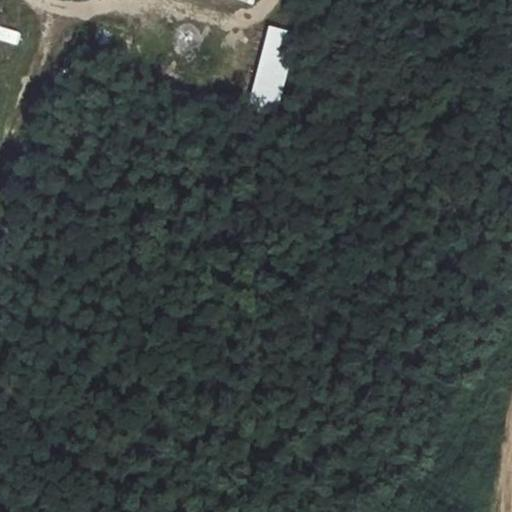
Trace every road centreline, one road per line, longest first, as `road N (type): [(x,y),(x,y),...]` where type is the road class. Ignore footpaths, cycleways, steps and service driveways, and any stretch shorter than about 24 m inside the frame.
road 1 (track): [(62,2),(0,196)]
road 2 (track): [(280,0),(241,26),(132,0)]
